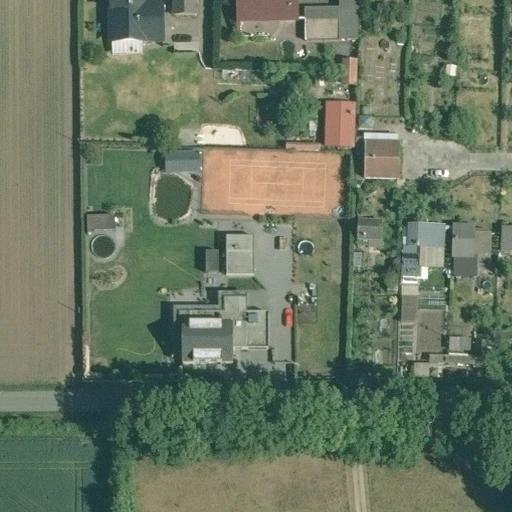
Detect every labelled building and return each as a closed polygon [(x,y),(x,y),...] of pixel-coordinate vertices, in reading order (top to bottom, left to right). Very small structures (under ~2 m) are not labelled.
[(111,0),(112,37),(141,37),(141,43),(164,42),(163,4),(147,4),(146,0),(111,0)] [(194,0),(174,0),(175,17),(195,16),(194,0)] [(238,0),(239,26),(241,26),(241,23),(297,22),(296,0),(238,0)] [(339,20),(305,21),(306,43),(340,42),(339,20)] [(356,64),(344,63),(344,85),(356,85),(356,64)] [(353,115),(329,114),(328,148),(352,149),(353,115)] [(364,146),(396,147),(397,139),(363,138),(363,146),(364,146)] [(363,183),(397,184),(398,147),(396,147),(364,146),(363,183)] [(196,171),(196,153),(172,153),(172,171),(196,171)] [(358,226),(357,249),(380,249),(380,227),(358,226)] [(444,229),(406,228),(406,251),(444,252),(444,229)] [(473,229),(452,228),(451,261),(472,262),(473,229)] [(511,231),(501,231),(500,254),(511,254),(511,231)] [(246,277),(247,237),(218,237),(218,276),(246,277)] [(199,274),(218,273),(217,253),(198,253),(199,274)] [(220,316),(180,316),(180,351),(265,350),(264,318),(246,318),(246,300),(220,300),(220,316)]
